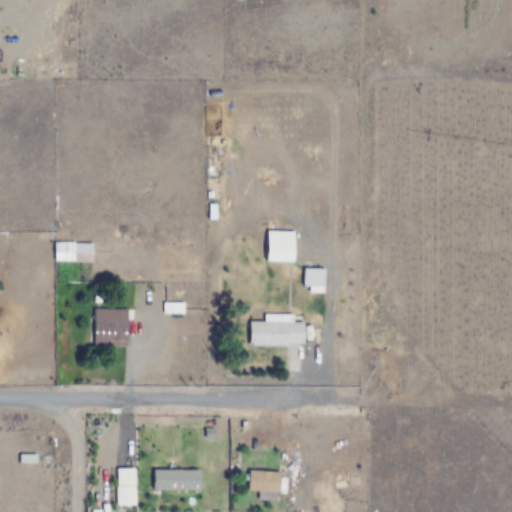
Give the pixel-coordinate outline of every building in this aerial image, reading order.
[(293,263),(293,232),(265,232),(265,263),(293,263)] [(51,262),(73,262),(73,243),(51,243),(51,262)] [(320,287),(319,262),(299,262),(299,287),(320,287)] [(246,347),(302,346),(302,322),(290,323),(290,316),(262,316),(262,322),(246,322),(246,347)] [(91,344),(126,344),(126,321),(91,321),(91,344)] [(198,490),(198,470),(149,470),(149,490),(198,490)] [(278,472),(247,470),(245,492),(276,494),(278,472)]
